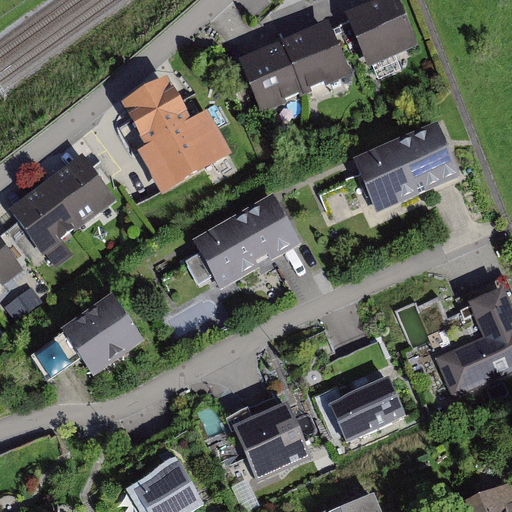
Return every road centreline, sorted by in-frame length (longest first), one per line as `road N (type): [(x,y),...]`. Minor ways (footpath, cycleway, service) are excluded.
road 1 (residential): [(483,235),(285,321),(123,407),(0,431)]
road 2 (residential): [(0,179),(218,0)]
